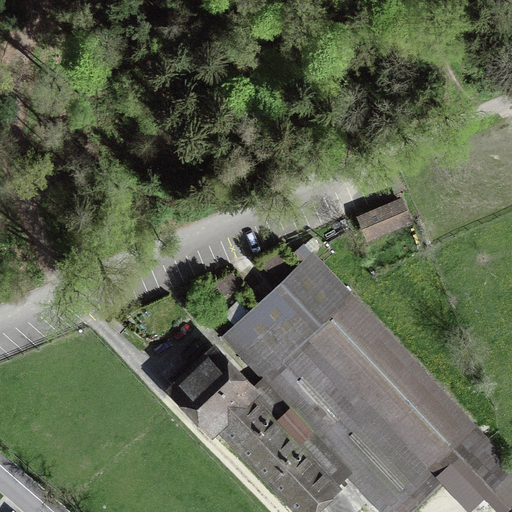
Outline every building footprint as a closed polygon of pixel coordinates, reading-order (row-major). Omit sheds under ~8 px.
[(401,201),(361,218),(368,236),(409,219),(401,201)] [(237,329),(273,367),(303,340),(310,333),(349,296),(312,258),(237,329)] [(433,464),(472,428),(349,296),(310,333),(433,464)] [(426,473),(303,340),(273,367),(263,377),(264,378),(350,470),(387,510),(426,473)] [(174,388),(212,428),(219,422),(302,511),(305,511),(334,485),(248,394),(252,390),(214,350),(174,388)]
